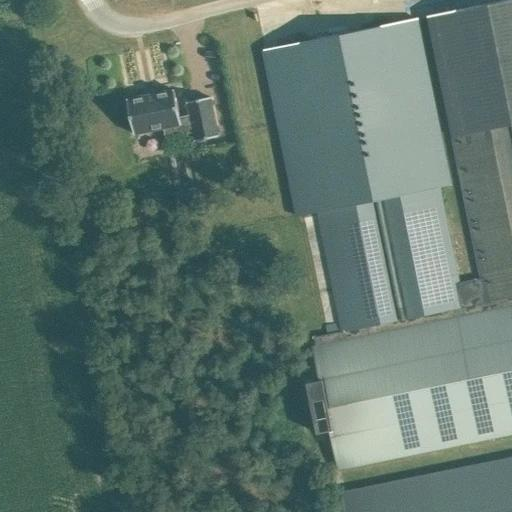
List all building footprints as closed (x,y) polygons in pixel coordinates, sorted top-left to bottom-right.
[(511,0),(508,0),(428,17),(453,136),(511,123),(511,0)] [(302,43),(264,50),(297,215),(319,211),(441,186),(451,184),(419,18),(363,30),(302,43)] [(211,96),(188,101),(191,114),(180,116),(175,89),(128,99),(135,134),(164,127),(166,138),(194,132),(196,140),(219,136),(211,96)] [(315,335),(317,345),(313,345),(338,470),(511,435),(511,123),(453,136),(482,277),(460,282),(441,186),(319,211),(342,330),(315,335)] [(511,511),(511,456),(346,490),(350,511),(511,511)]
